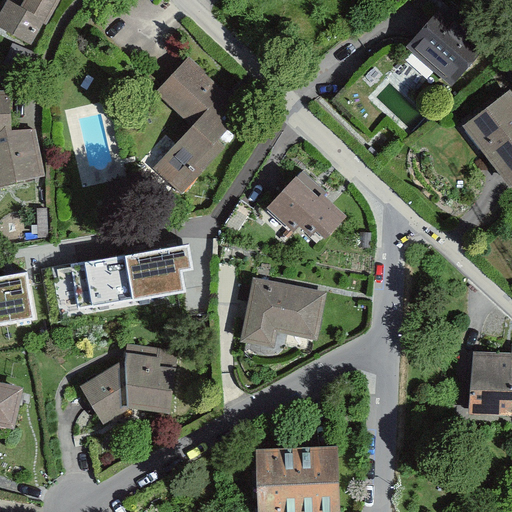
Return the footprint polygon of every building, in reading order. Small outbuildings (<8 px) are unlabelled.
[(30,0),(24,12),(11,4),(0,23),(0,27),(34,46),(59,0),(30,0)] [(456,17),(449,11),(417,49),(459,84),(490,46),(479,38),(482,34),(458,14),(456,17)] [(196,52),(168,81),(205,115),(160,162),(186,187),(228,142),(221,135),(251,104),(196,52)] [(9,96),(0,96),(0,187),(40,180),(32,137),(24,137),(9,138),(9,96)] [(511,100),(474,130),(511,179),(511,100)] [(294,228),(300,221),(328,191),(304,169),(269,206),(294,228)] [(352,214),(328,191),(300,221),(313,233),(317,229),(328,239),(352,214)] [(193,269),(189,244),(70,265),(78,312),(185,293),(181,271),(193,269)] [(0,325),(36,319),(28,273),(0,278),(0,325)] [(331,289),(264,276),(253,331),(281,337),(284,322),(322,330),(331,289)] [(177,358),(130,350),(130,362),(88,387),(107,419),(139,403),(173,408),(177,358)] [(511,359),(508,359),(478,358),(475,412),(511,414),(511,359)] [(24,391),(0,384),(0,420),(16,424),(24,391)] [(337,511),(336,449),(262,451),(263,511),(337,511)]
